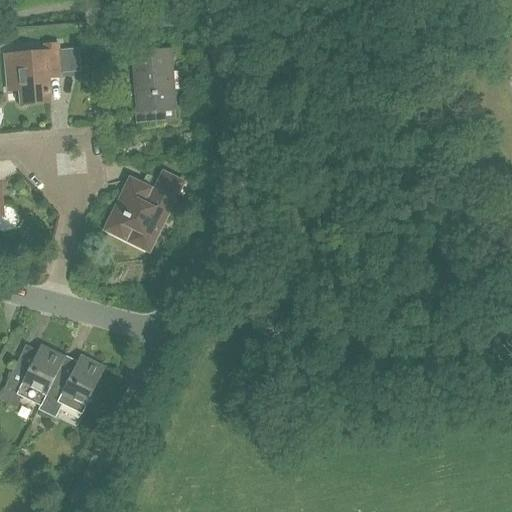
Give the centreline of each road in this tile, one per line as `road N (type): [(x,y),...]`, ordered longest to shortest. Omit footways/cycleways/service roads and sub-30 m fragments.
road 1 (unclassified): [(162,335),(232,186),(215,0)]
road 2 (unclassified): [(77,511),(162,335)]
road 3 (residential): [(84,212),(94,180),(90,144),(48,146),(50,178)]
